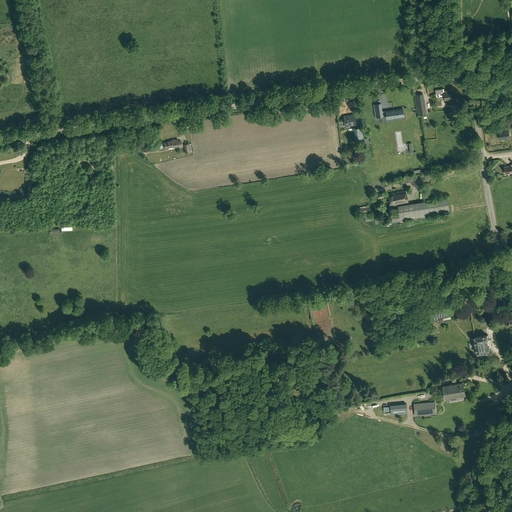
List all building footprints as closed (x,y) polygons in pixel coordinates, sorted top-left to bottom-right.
[(444,89),(436,90),(437,97),(445,96),(445,100),(454,99),(453,91),(452,91),(452,90),(445,91),(445,92),(444,92),(444,89)] [(380,103),(374,104),(376,118),(383,117),(382,113),(386,112),(386,114),(389,114),(389,117),(398,115),(398,117),(404,116),(404,115),(403,108),(382,111),(380,103)] [(426,113),(425,105),(416,106),(418,115),(426,113)] [(345,123),(346,127),(357,125),(356,124),(359,124),(358,117),(355,117),(355,115),(344,116),(345,119),(342,119),(342,123),(345,123)] [(509,130),(500,131),(501,140),(510,138),(509,132),(511,132),(511,130),(509,130)] [(409,148),(405,148),(404,134),(399,135),(401,155),(410,154),(409,148)] [(182,145),(182,141),(179,141),(178,139),(173,140),(173,141),(168,141),(168,142),(165,143),(165,148),(179,146),(179,145),(182,145)] [(408,182),(416,180),(415,175),(402,178),(403,183),(408,182)] [(409,203),(407,190),(389,194),(391,206),(409,203)] [(398,206),(399,212),(400,221),(450,213),(448,198),(398,206)] [(360,207),(361,214),(371,213),(370,207),(369,206),(360,207)] [(451,315),(449,304),(440,306),(440,303),(427,306),(431,322),(443,320),(442,317),(451,315)] [(477,348),(478,354),(491,351),(490,346),(491,346),(490,340),(489,340),(488,335),(475,337),(476,343),(474,343),(475,348),(477,348)] [(463,382),(444,386),(446,398),(466,394),(463,382)] [(436,411),(435,403),(415,405),(416,413),(436,411)] [(343,417),(346,421),(355,415),(352,411),(343,417)]
